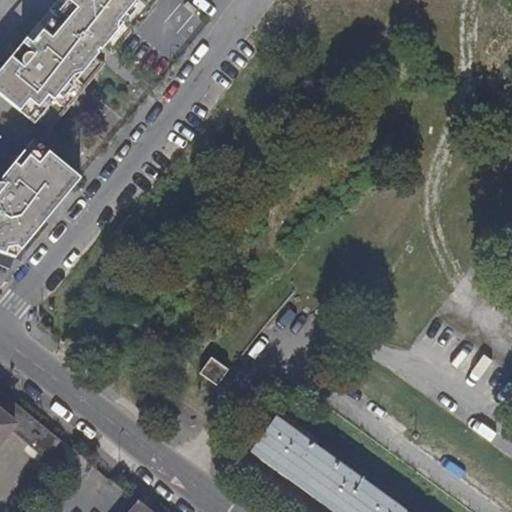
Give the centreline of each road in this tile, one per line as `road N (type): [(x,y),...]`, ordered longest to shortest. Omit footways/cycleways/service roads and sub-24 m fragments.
road 1 (residential): [(253,0),(183,100),(0,312)]
road 2 (residential): [(0,337),(227,511)]
